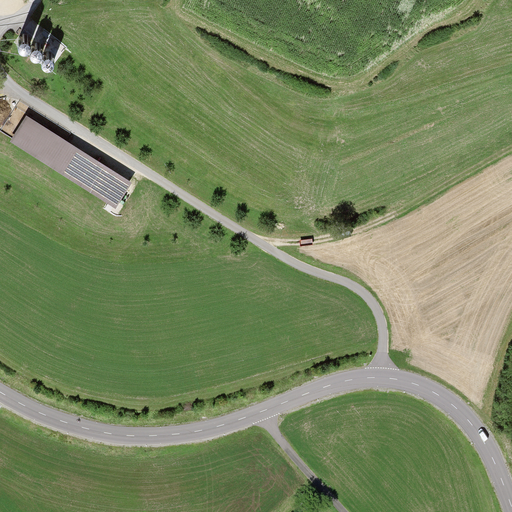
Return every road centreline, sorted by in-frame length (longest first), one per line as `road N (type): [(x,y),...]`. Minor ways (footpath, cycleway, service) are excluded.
road 1 (tertiary): [(0,394),(87,431),(163,436),(230,422),(356,377),(407,378),(458,408),(511,505)]
road 2 (track): [(378,376),(380,320),(366,295),(228,227),(4,85),(0,74)]
road 3 (track): [(260,246),(342,234),(511,148)]
road 4 (track): [(264,409),(284,446),(341,511)]
